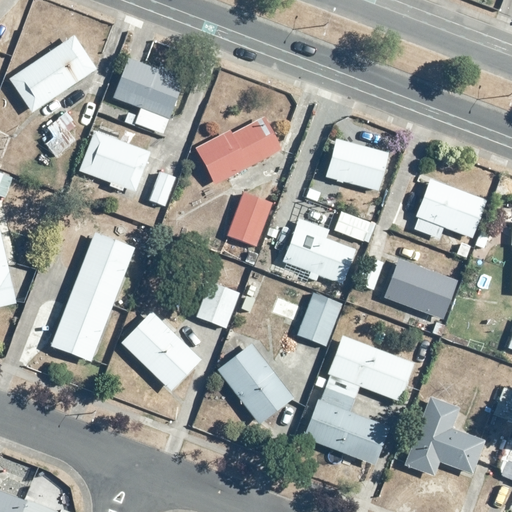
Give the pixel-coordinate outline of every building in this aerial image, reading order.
[(94,72),(72,39),(8,82),(30,114),(94,72)] [(184,79),(126,58),(111,99),(139,110),(133,125),(162,136),(184,79)] [(75,126),(62,110),(34,133),(54,158),(74,142),(67,133),(75,126)] [(213,187),(278,154),(282,151),(264,116),(231,133),(195,152),(213,187)] [(149,153),(92,133),(77,175),(142,198),(149,179),(141,176),(149,153)] [(387,155),(333,141),(322,178),(377,193),(387,155)] [(174,177),(157,171),(146,202),(163,208),(174,177)] [(14,179),(0,173),(0,198),(5,201),(14,179)] [(486,202),(426,179),(407,229),(436,240),(441,227),(472,239),(486,202)] [(270,204),(239,194),(225,238),(256,248),(270,204)] [(368,224),(339,212),(332,231),(361,242),(368,224)] [(511,212),(495,212),(494,246),(511,247),(511,269),(511,296),(511,295),(511,212)] [(324,230),(297,220),(282,262),(342,284),(355,251),(321,238),(324,230)] [(132,250),(92,235),(49,349),(90,364),(132,250)] [(0,311),(14,309),(12,299),(0,241),(0,311)] [(384,263),(366,256),(356,287),(373,293),(384,263)] [(455,280),(398,260),(383,299),(440,320),(455,280)] [(240,291),(199,275),(184,316),(224,331),(240,291)] [(338,307),(308,296),(294,336),(324,347),(338,307)] [(200,361),(149,312),(118,343),(170,393),(200,361)] [(410,363),(339,337),(301,441),(373,468),(387,430),(348,415),(358,388),(395,402),(410,363)] [(291,400),(249,346),(216,373),(258,426),(291,400)] [(511,375),(508,374),(505,373),(489,413),(511,421),(511,375)] [(457,406),(429,395),(401,470),(430,481),(436,465),(471,477),(477,461),(492,466),(503,434),(453,416),(457,406)] [(489,475),(511,483),(511,437),(503,434),(492,466),(489,475)] [(57,511),(58,511),(0,490),(0,511),(57,511)]
